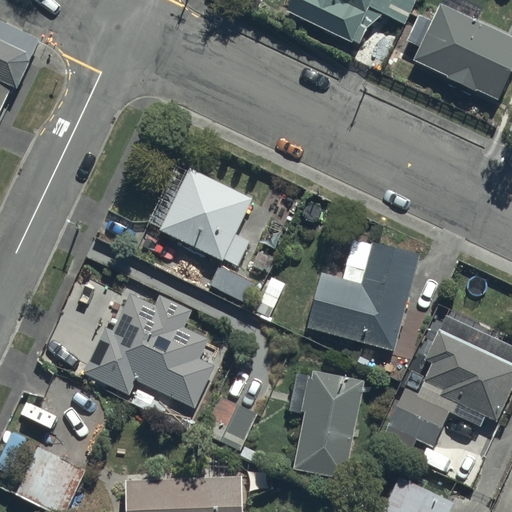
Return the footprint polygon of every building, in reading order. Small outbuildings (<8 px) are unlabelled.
[(294,0),(287,17),(353,48),(354,45),(360,47),(367,31),(383,16),(405,27),(418,0),(294,0)] [(511,73),(511,41),(440,7),(413,63),(448,80),(446,83),(474,97),(475,94),(497,104),(511,73)] [(0,110),(10,91),(15,94),(39,45),(0,25),(0,110)] [(235,240),(251,205),(252,202),(185,172),(184,175),(171,170),(145,227),(160,234),(158,237),(222,266),(223,263),(237,269),(248,245),(235,240)] [(393,356),(418,260),(351,243),(341,283),(321,278),(306,333),(393,356)] [(244,307),(255,286),(219,268),(209,288),(244,307)] [(268,323),(285,286),(271,280),(255,317),(268,323)] [(191,314),(158,299),(153,311),(126,299),(111,332),(103,329),(81,378),(129,400),(135,386),(194,412),(213,370),(197,363),(207,341),(184,330),(191,314)] [(439,398),(496,424),(511,389),(511,351),(445,320),(425,364),(431,367),(423,384),(442,392),(439,398)] [(363,385),(312,375),(312,377),(299,375),(291,413),(302,415),(291,473),(343,483),(363,385)] [(416,442),(432,450),(450,413),(404,390),(379,441),(409,456),(416,442)] [(201,436),(238,454),(256,417),(218,399),(201,436)] [(40,511),(67,511),(85,474),(40,454),(19,502),(40,511)] [(239,511),(239,482),(126,484),(126,511),(239,511)] [(450,511),(453,507),(397,482),(383,511),(450,511)]
